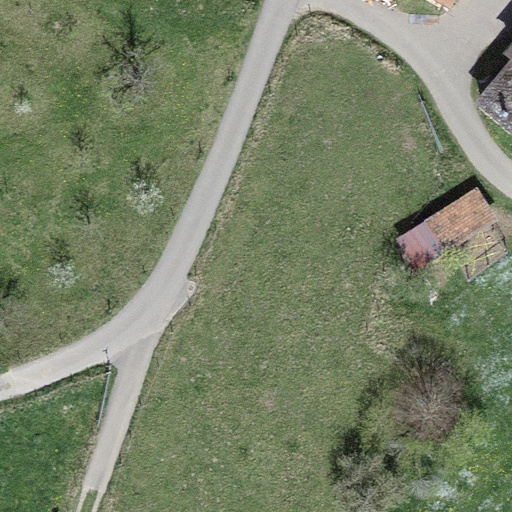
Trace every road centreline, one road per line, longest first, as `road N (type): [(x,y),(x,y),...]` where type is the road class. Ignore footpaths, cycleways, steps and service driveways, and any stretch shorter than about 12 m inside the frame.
road 1 (track): [(89,511),(146,315),(0,387)]
road 2 (unclassified): [(279,0),(201,213),(146,315)]
